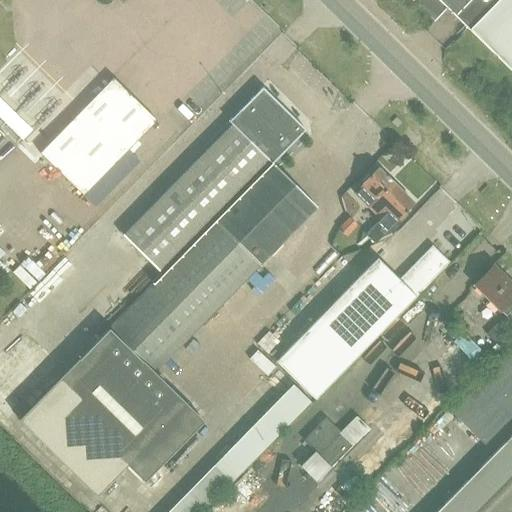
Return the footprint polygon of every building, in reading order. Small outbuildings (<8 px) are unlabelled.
[(415,0),(414,1),(436,22),(449,9),(470,30),(499,0),(415,0)] [(511,0),(499,0),(470,30),(511,70),(511,0)] [(83,195),(128,149),(156,120),(113,78),(40,152),(83,195)] [(97,496),(128,464),(145,481),(204,422),(154,372),(318,207),(274,163),(307,130),(264,87),(147,205),(119,235),(160,274),(94,343),(19,420),(97,496)] [(377,243),(415,204),(393,182),(394,181),(387,174),(386,175),(378,167),(361,184),(362,185),(356,192),(382,218),(367,234),(377,243)] [(339,228),(347,236),(360,224),(352,215),(339,228)] [(273,360),(306,392),(315,402),(451,263),(431,244),(398,277),(376,255),(273,360)] [(507,317),(511,312),(511,282),(495,266),(475,286),(507,317)] [(486,334),(503,351),(511,342),(511,335),(499,322),(486,334)] [(511,356),(508,353),(494,367),(448,412),(481,445),(511,414),(511,356)] [(326,418),(303,441),(331,468),(353,445),(326,418)] [(511,511),(511,433),(433,511),(511,511)]
